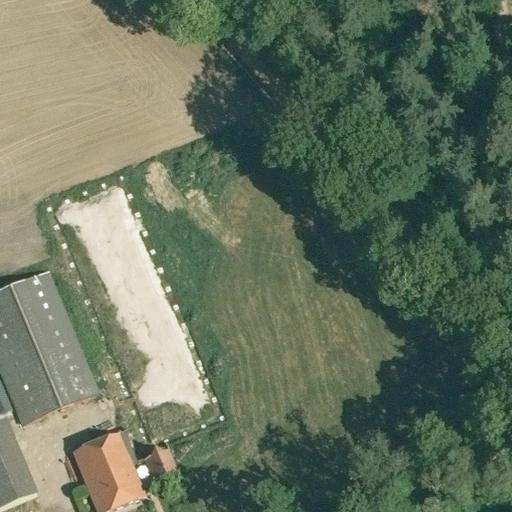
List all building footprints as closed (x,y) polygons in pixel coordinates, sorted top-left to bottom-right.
[(117,170),(43,201),(143,441),(217,411),(117,170)] [(0,293),(0,372),(23,428),(100,395),(49,273),(0,293)] [(6,397),(0,399),(0,416),(12,412),(6,397)] [(0,424),(0,511),(38,496),(8,421),(0,424)] [(111,511),(145,499),(132,467),(120,437),(76,455),(98,511),(111,511)] [(169,453),(146,462),(154,482),(177,472),(169,453)]
